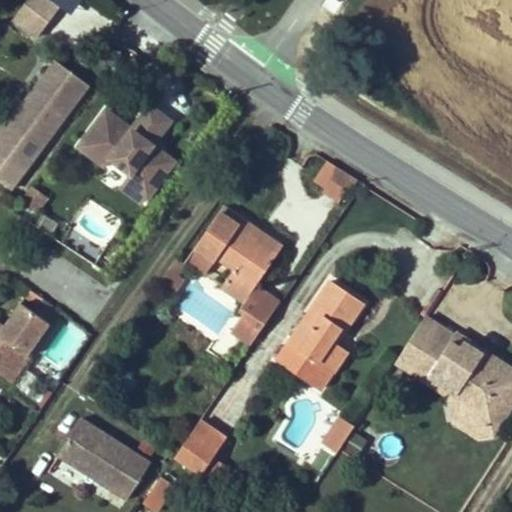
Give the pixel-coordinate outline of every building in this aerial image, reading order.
[(74,52),(102,14),(82,0),(26,0),(11,22),(40,43),(48,33),(74,52)] [(0,134),(0,181),(21,193),(83,79),(43,57),(0,134)] [(132,124),(103,104),(71,151),(147,204),(177,160),(157,146),(175,120),(148,101),(132,124)] [(310,182),(340,202),(355,179),(326,159),(310,182)] [(29,187),(22,205),(40,212),(47,195),(29,187)] [(279,303),(253,286),(276,253),(251,236),(255,230),(223,207),(194,248),(214,262),(217,257),(234,268),(222,287),(243,302),(237,310),(242,313),(230,330),(250,345),(279,303)] [(255,230),(251,236),(276,253),(281,247),(255,230)] [(205,279),(220,286),(228,269),(213,262),(205,279)] [(330,280),(288,341),(332,372),(346,350),(335,342),(331,340),(336,331),(341,334),(363,302),(330,280)] [(0,371),(13,380),(31,355),(28,353),(50,321),(22,300),(6,323),(0,332),(0,371)] [(440,326),(425,316),(395,361),(411,371),(440,326)] [(411,371),(449,396),(457,393),(428,374),(449,341),(464,339),(440,326),(411,371)] [(336,331),(331,340),(335,342),(341,334),(336,331)] [(479,360),(484,352),(464,339),(449,341),(428,374),(457,393),(459,390),(463,393),(466,413),(482,423),(501,420),(510,407),(511,391),(511,381),(494,370),(479,360)] [(320,389),(332,372),(288,341),(276,359),(320,389)] [(511,403),(511,369),(484,352),(479,360),(494,370),(511,381),(511,391),(510,407),(511,403)] [(466,413),(463,393),(459,390),(457,393),(449,396),(452,422),(474,436),(492,435),(501,420),(482,423),(466,413)] [(55,454),(83,472),(87,466),(112,482),(132,453),(78,417),(55,454)] [(212,457),(226,437),(199,419),(175,454),(202,472),(212,457)] [(335,455),(352,428),(339,419),(321,446),(335,455)] [(353,430),(341,451),(356,460),(368,439),(353,430)] [(126,500),(150,465),(132,453),(112,482),(108,489),(126,500)] [(212,457),(202,472),(214,480),(224,465),(212,457)] [(108,489),(112,482),(87,466),(83,472),(108,489)] [(161,476),(153,487),(164,495),(172,483),(161,476)] [(141,504),(153,511),(164,495),(153,487),(141,504)]
